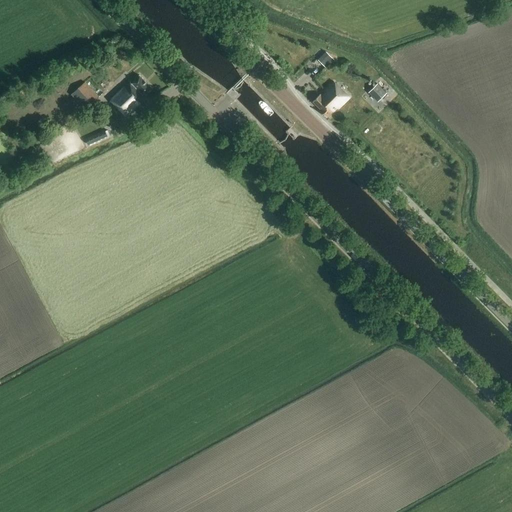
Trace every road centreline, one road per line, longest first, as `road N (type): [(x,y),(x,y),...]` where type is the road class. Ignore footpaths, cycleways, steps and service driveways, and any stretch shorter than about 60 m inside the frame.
road 1 (unclassified): [(511,413),(101,0)]
road 2 (secondary): [(511,325),(189,0)]
